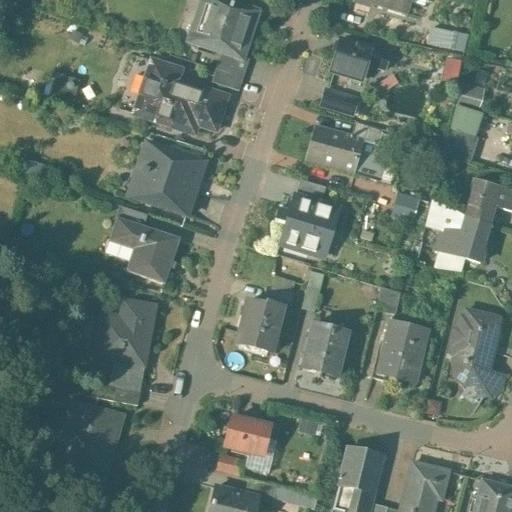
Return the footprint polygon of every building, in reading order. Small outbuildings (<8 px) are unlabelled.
[(226,3),(217,0),(204,0),(199,18),(210,21),(201,48),(243,61),(258,12),(226,3)] [(362,0),(372,2),(371,6),(410,16),(414,0),(362,0)] [(455,35),(430,30),(426,45),(451,51),(451,53),(462,56),(467,36),(455,34),(455,35)] [(389,58),(342,42),(341,45),(335,45),(333,52),(337,56),(332,71),(361,81),(366,67),(384,73),(389,58)] [(244,68),(219,59),(215,71),(241,79),(244,68)] [(180,72),(151,62),(133,115),(193,136),(196,126),(215,132),(226,98),(176,82),(180,72)] [(241,79),(215,71),(211,83),(236,92),(241,79)] [(78,84),(55,76),(48,100),(70,107),(78,84)] [(460,82),(458,97),(476,100),(478,85),(460,82)] [(358,101),(326,91),(321,107),(353,117),(358,101)] [(383,134),(355,125),(351,137),(362,140),(361,142),(374,147),(379,148),(383,134)] [(351,137),(315,128),(306,164),(366,179),(370,163),(374,147),(361,142),(362,140),(351,137)] [(477,139),(449,130),(444,155),(469,163),(477,139)] [(202,165),(148,147),(139,175),(148,178),(140,202),(188,218),(196,194),(193,193),(202,165)] [(382,166),(370,163),(366,179),(378,182),(382,166)] [(325,189),(302,182),(298,195),(322,201),(325,189)] [(511,191),(477,182),(467,220),(490,226),(495,208),(511,212),(511,191)] [(417,202),(397,197),(391,219),(411,224),(417,202)] [(340,212),(295,199),(287,225),(286,225),(280,248),(321,259),(329,230),(334,231),(340,212)] [(467,220),(432,200),(417,259),(431,263),(435,251),(440,232),(461,238),(467,220)] [(147,216),(119,207),(115,219),(143,228),(147,216)] [(143,228),(115,219),(113,228),(108,242),(127,248),(127,249),(133,251),(126,273),(164,286),(172,262),(169,261),(176,241),(179,242),(179,240),(143,228)] [(490,226),(467,220),(461,238),(440,232),(435,251),(464,260),(479,264),(490,226)] [(464,260),(435,251),(431,263),(429,270),(459,279),(464,260)] [(323,277),(310,274),(301,311),(314,314),(323,277)] [(293,298),(267,290),(263,307),(265,307),(266,305),(281,309),(281,312),(289,314),(293,298)] [(400,295),(381,290),(375,312),(395,318),(400,295)] [(263,307),(250,303),(238,347),(269,355),(281,312),(281,309),(266,305),(265,307),(263,307)] [(131,322),(101,316),(93,358),(112,361),(110,376),(116,377),(141,381),(144,366),(143,365),(153,308),(132,304),(131,306),(134,306),(131,322)] [(466,319),(462,318),(459,329),(454,332),(450,345),(453,350),(451,357),(455,359),(453,366),(454,366),(455,382),(465,389),(461,396),(478,407),(490,389),(489,388),(497,376),(487,373),(501,323),(468,313),(466,319)] [(428,333),(389,324),(381,356),(390,358),(386,378),(415,385),(428,333)] [(347,334),(311,325),(300,370),(320,375),(320,373),(336,377),(347,334)] [(141,381),(116,377),(114,389),(139,394),(141,381)] [(114,389),(88,385),(85,398),(136,408),(139,394),(114,389)] [(120,419),(72,405),(55,466),(93,478),(100,454),(109,457),(120,419)] [(268,431),(233,422),(226,449),(261,458),(268,431)] [(367,511),(380,458),(351,450),(347,468),(342,467),(339,479),(337,479),(337,481),(338,481),(337,488),(336,488),(330,511),(333,511),(367,511)] [(244,462),(219,455),(215,471),(240,478),(244,462)] [(447,475),(411,465),(398,511),(431,511),(432,509),(427,507),(430,499),(439,502),(447,475)] [(276,486),(250,480),(246,495),(260,498),(259,501),(272,505),(273,501),(276,486)] [(511,511),(511,489),(480,483),(473,511),(511,511)] [(310,494),(276,486),(273,501),(306,509),(310,494)] [(246,495),(215,488),(209,511),(256,511),(259,501),(260,498),(246,495)]
